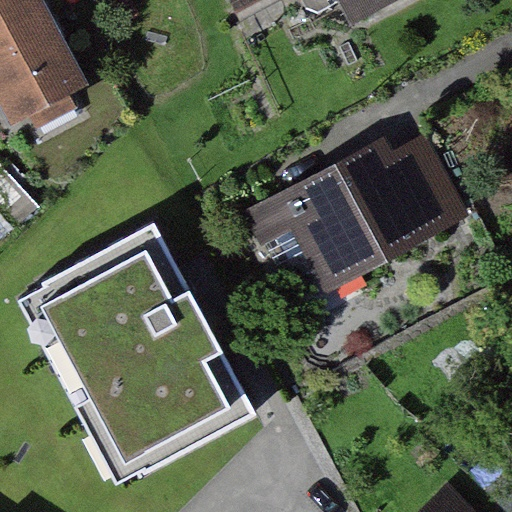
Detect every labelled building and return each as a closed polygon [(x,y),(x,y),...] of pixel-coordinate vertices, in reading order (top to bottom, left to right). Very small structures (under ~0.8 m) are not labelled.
[(97,92),(45,0),(12,0),(0,7),(0,70),(32,128),(97,92)] [(420,0),(357,0),(373,27),(420,0)] [(463,233),(412,136),(264,214),(316,311),(463,233)] [(6,154),(0,158),(0,243),(47,208),(6,154)] [(265,407),(160,219),(28,292),(132,480),(265,407)] [(488,511),(459,481),(424,511),(488,511)]
